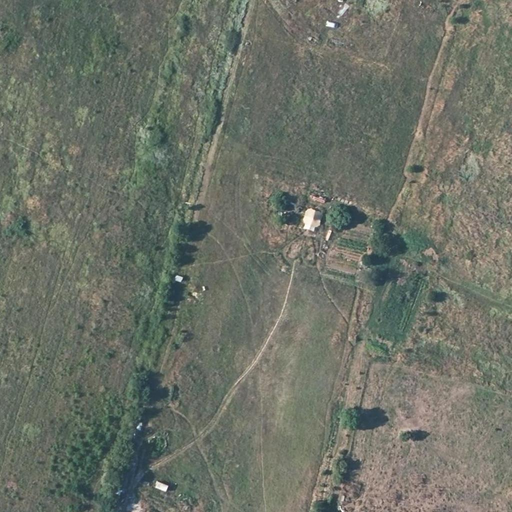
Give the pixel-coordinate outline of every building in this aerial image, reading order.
[(223,199),(226,193),(211,187),(209,193),(223,199)] [(211,228),(213,219),(202,217),(201,226),(211,228)] [(196,264),(193,271),(204,275),(207,268),(196,264)] [(194,375),(194,394),(207,394),(207,375),(194,375)] [(197,445),(200,453),(216,445),(213,438),(197,445)]
